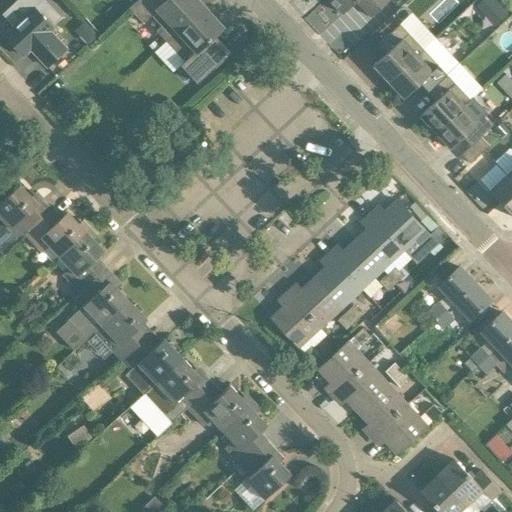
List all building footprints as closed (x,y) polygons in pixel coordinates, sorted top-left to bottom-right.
[(138,0),(128,9),(142,24),(151,16),(161,27),(156,31),(165,42),(203,7),(196,0),(138,0)] [(327,0),(341,15),(355,2),(363,11),(371,19),(390,0),(327,0)] [(501,6),(489,17),(496,25),(500,21),(508,14),(501,6)] [(203,7),(165,42),(184,62),(180,66),(197,84),(229,54),(213,36),(222,28),(203,7)] [(33,8),(4,36),(24,57),(31,51),(33,49),(39,55),(37,57),(47,68),(66,49),(50,32),(53,29),(33,8)] [(79,26),(77,29),(78,35),(89,46),(98,36),(84,22),(79,26)] [(384,55),(372,66),(388,83),(423,50),(399,25),(376,46),(377,47),(381,43),(388,51),(384,55)] [(154,41),(149,46),(154,51),(159,47),(154,41)] [(423,50),(388,83),(403,99),(419,84),(427,93),(446,75),(423,50)] [(237,94),(288,115),(292,107),(295,109),(302,91),(247,69),(237,94)] [(435,101),(419,116),(434,133),(463,106),(470,100),(446,75),(427,93),(435,101)] [(463,106),(434,133),(450,149),(462,137),(466,134),(474,143),(480,138),(493,126),(484,116),(484,110),(476,100),(470,100),(463,106)] [(74,108),(68,114),(73,119),(79,113),(74,108)] [(500,123),(492,130),(501,141),(510,133),(500,123)] [(471,146),(461,155),(469,164),(488,148),(480,138),(474,143),(471,146)] [(511,183),(505,175),(488,191),(510,213),(511,215),(511,183)] [(18,186),(0,202),(0,218),(11,230),(15,226),(24,236),(51,211),(41,201),(37,205),(31,199),(18,186)] [(396,202),(380,217),(388,225),(383,230),(402,251),(416,239),(420,244),(428,237),(423,231),(396,202)] [(423,221),(427,218),(416,206),(412,209),(423,221)] [(51,211),(24,236),(40,253),(48,246),(58,258),(84,233),(77,225),(66,213),(59,220),(51,211)] [(370,226),(354,241),(375,264),(383,255),(390,263),(402,251),(383,230),(388,225),(380,217),(375,211),(374,212),(365,221),(370,226)] [(438,227),(428,237),(437,246),(447,237),(438,227)] [(84,233),(58,258),(68,268),(61,275),(77,293),(104,268),(96,259),(103,252),(92,240),(91,241),(84,233)] [(428,237),(420,244),(429,253),(437,246),(428,237)] [(333,251),(324,259),(329,264),(337,273),(341,269),(361,290),(361,289),(374,278),(367,270),(375,264),(354,241),(338,256),(333,251)] [(329,264),(313,280),(333,302),(342,294),(349,301),(361,290),(341,269),(337,273),(329,264)] [(82,307),(66,321),(67,322),(85,341),(94,333),(101,327),(127,302),(115,290),(108,283),(113,278),(104,268),(77,293),(72,298),(75,302),(81,297),(86,303),(82,307)] [(395,268),(387,275),(395,285),(403,277),(398,272),(395,268)] [(458,268),(437,288),(453,305),(474,285),(458,268)] [(386,276),(378,283),(382,286),(387,292),(395,285),(387,275),(386,276)] [(282,298),(287,304),(294,312),(299,307),(319,328),(332,317),(325,310),(333,302),(313,280),(297,294),(292,289),(282,298)] [(474,285),(453,305),(469,322),(490,302),(474,285)] [(101,327),(94,333),(97,336),(112,352),(121,361),(150,334),(142,324),(145,321),(127,302),(101,327)] [(438,303),(427,313),(435,321),(446,311),(438,303)] [(287,304),(271,319),(273,322),(298,348),(299,347),(319,328),(299,307),(294,312),(287,304)] [(352,307),(345,314),(353,323),(361,316),(352,307)] [(446,311),(435,321),(442,329),(453,319),(446,311)] [(511,325),(500,313),(479,333),(495,350),(511,333),(511,325)] [(344,314),(337,322),(345,331),(353,323),(345,314),(344,314)] [(348,342),(318,370),(329,383),(334,388),(343,379),(347,383),(368,363),(355,349),(360,346),(369,337),(362,330),(353,338),(349,342),(348,342)] [(488,356),(478,366),(486,375),(496,366),(501,371),(503,374),(511,365),(511,333),(495,350),(488,356)] [(150,334),(121,361),(130,371),(125,376),(143,396),(144,395),(149,391),(156,385),(181,360),(176,354),(169,347),(163,340),(160,343),(150,334)] [(303,353),(303,354),(312,363),(320,355),(313,348),(311,345),(303,353)] [(481,348),(470,358),(478,366),(488,356),(481,348)] [(149,391),(144,395),(170,423),(186,409),(212,385),(203,375),(199,379),(192,371),(181,360),(156,385),(149,391)] [(334,388),(328,393),(335,401),(341,396),(346,400),(357,413),(381,390),(375,383),(381,377),(368,363),(347,383),(343,379),(334,388)] [(394,365),(385,373),(392,380),(401,372),(394,365)] [(401,372),(392,380),(399,388),(408,380),(401,372)] [(212,385),(186,409),(203,427),(211,420),(221,431),(248,406),(240,398),(239,399),(228,387),(220,394),(212,385)] [(381,390),(357,413),(367,424),(372,429),(366,434),(374,442),(380,437),(388,429),(384,425),(407,405),(395,392),(389,398),(381,390)] [(388,429),(380,437),(384,442),(396,454),(427,426),(426,425),(419,418),(407,405),(384,425),(388,429)] [(248,406),(221,431),(232,442),(225,449),(241,467),(249,460),(267,442),(258,433),(265,426),(254,414),(254,413),(248,406)] [(433,406),(424,414),(431,421),(439,414),(433,406)] [(271,425),(264,431),(276,444),(283,437),(271,425)] [(0,433),(0,463),(15,451),(0,433)] [(249,460),(241,467),(249,475),(245,480),(263,500),(290,475),(279,463),(272,455),(276,451),(267,442),(249,460)] [(503,444),(494,453),(502,462),(511,453),(503,444)] [(27,450),(16,459),(23,467),(34,458),(27,450)] [(454,461),(437,476),(466,507),(483,491),(491,500),(492,501),(501,493),(480,471),(471,479),(454,461)] [(437,476),(420,492),(437,511),(436,511),(460,511),(466,507),(437,476)] [(154,497),(141,509),(143,511),(156,511),(163,506),(154,497)] [(404,511),(395,502),(384,511),(404,511)]
